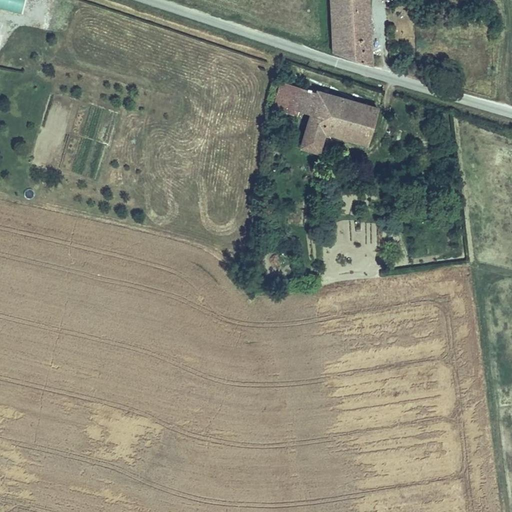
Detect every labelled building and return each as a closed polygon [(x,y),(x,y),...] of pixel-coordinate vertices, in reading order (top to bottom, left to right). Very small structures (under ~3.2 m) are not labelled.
[(51,26),(57,0),(49,0),(44,24),(51,26)] [(354,60),(371,65),(366,0),(329,0),(332,51),(354,51),(354,60)] [(407,23),(407,35),(416,35),(416,23),(407,23)] [(277,110),(296,116),(297,112),(304,89),(285,84),(277,110)] [(304,89),(297,112),(315,117),(306,148),(321,152),(326,136),(337,139),(348,102),(304,89)] [(337,139),(372,150),(383,113),(348,102),(337,139)]
